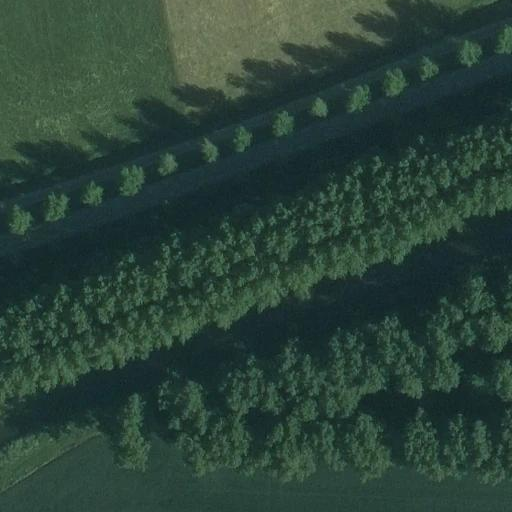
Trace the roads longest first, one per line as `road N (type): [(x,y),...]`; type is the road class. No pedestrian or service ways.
road 1 (tertiary): [(0,245),(511,59)]
road 2 (unclassified): [(0,206),(511,23)]
